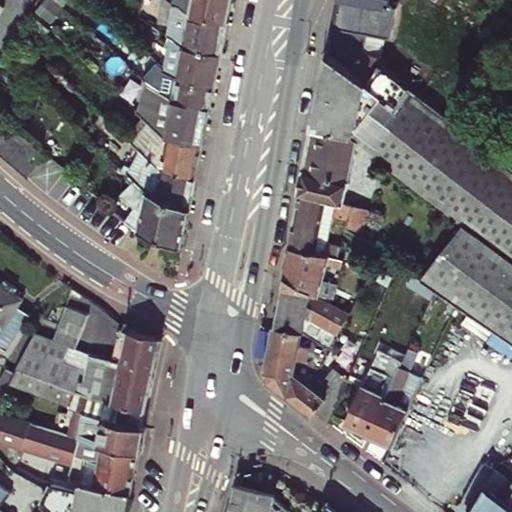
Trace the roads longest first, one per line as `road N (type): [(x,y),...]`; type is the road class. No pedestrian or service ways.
road 1 (primary): [(240,352),(302,0)]
road 2 (primary): [(270,0),(207,333)]
road 3 (secondary): [(0,193),(86,259),(207,333)]
road 4 (secondary): [(232,391),(390,511)]
road 5 (primary): [(200,370),(176,511)]
road 6 (primary): [(202,511),(232,391)]
